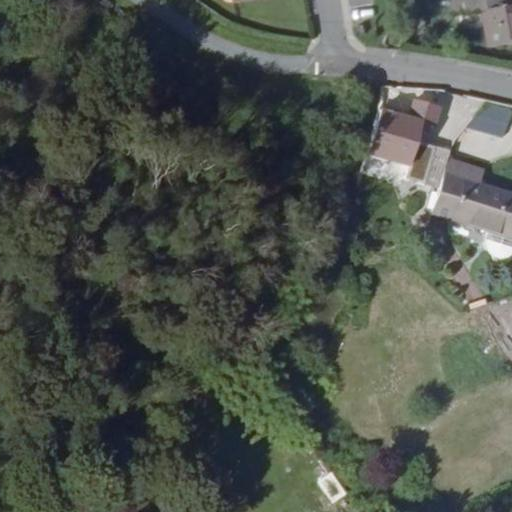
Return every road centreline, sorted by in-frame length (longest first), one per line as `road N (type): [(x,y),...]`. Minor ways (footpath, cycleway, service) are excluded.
road 1 (residential): [(336,67),(209,47),(145,0)]
road 2 (residential): [(511,92),(336,67)]
